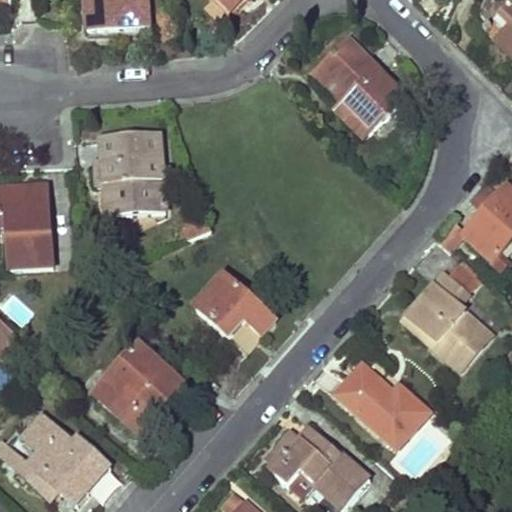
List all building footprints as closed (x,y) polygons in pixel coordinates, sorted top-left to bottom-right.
[(147,0),(85,0),(88,34),(124,32),(150,30),(147,0)] [(214,0),(228,14),(242,0),(214,0)] [(511,3),(500,15),(511,27),(500,38),(511,50),(511,3)] [(511,50),(500,38),(494,44),(509,58),(511,61),(511,50)] [(390,88),(350,46),(322,73),(349,101),(343,107),(340,110),(368,139),(405,103),(390,88)] [(322,73),(316,79),(343,107),(349,101),(322,73)] [(340,110),(336,114),(364,143),(368,139),(340,110)] [(163,216),(160,138),(131,141),(103,143),(105,189),(118,188),(119,220),(163,216)] [(118,188),(105,189),(106,221),(119,220),(118,188)] [(0,230),(6,230),(10,274),(51,270),(46,190),(31,191),(21,192),(21,199),(1,201),(0,196),(0,230)] [(484,218),(464,240),(494,267),(511,245),(511,196),(507,192),(484,218)] [(190,242),(211,235),(208,223),(186,230),(190,242)] [(467,298),(444,277),(420,304),(407,318),(436,345),(431,350),(458,373),(490,339),(457,310),(467,298)] [(224,280),(195,312),(229,342),(245,324),(262,340),(268,333),(275,326),(224,280)] [(407,318),(402,324),(431,350),(436,345),(407,318)] [(116,379),(96,399),(142,441),(156,425),(153,422),(158,416),(182,389),(139,349),(114,377),(116,379)] [(349,387),(337,400),(397,453),(429,417),(399,391),(393,398),(363,370),(349,387)] [(71,448),(41,419),(21,441),(38,456),(25,470),(18,478),(43,501),(53,489),(57,493),(72,507),(88,489),(106,469),(77,442),(71,448)] [(307,429),(297,440),(302,444),(311,433),(307,429)] [(311,485),(341,511),(342,511),(368,483),(311,433),(302,444),(297,440),(291,434),(278,449),(284,454),(271,469),(267,474),(286,491),(299,475),(311,485)] [(278,449),(265,464),(271,469),(284,454),(278,449)] [(3,450),(0,452),(0,460),(18,478),(25,470),(3,450)] [(299,475),(286,491),(297,501),(311,485),(299,475)] [(53,489),(43,501),(47,505),(57,493),(53,489)]
